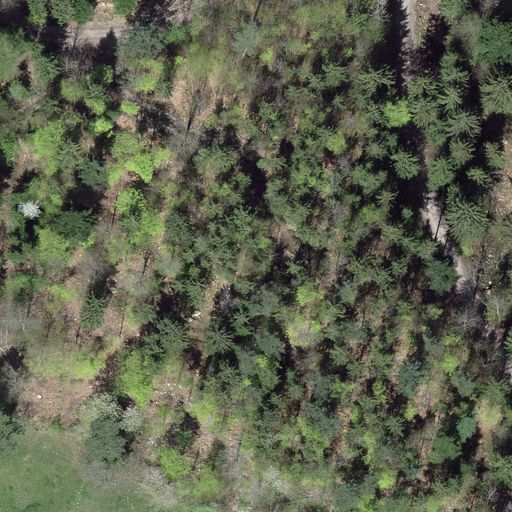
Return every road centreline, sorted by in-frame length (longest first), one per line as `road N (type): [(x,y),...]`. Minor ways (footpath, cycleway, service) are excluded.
road 1 (track): [(402,0),(415,155),(437,229),(511,373)]
road 2 (track): [(201,0),(146,31),(102,37),(0,21)]
